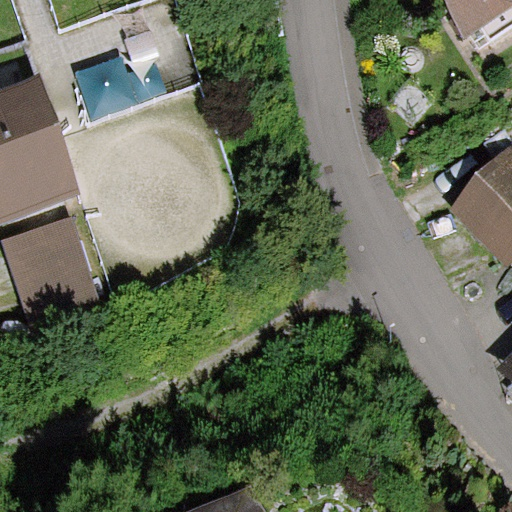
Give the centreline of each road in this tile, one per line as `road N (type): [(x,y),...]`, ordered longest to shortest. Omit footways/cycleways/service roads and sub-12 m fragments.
road 1 (residential): [(312,0),(337,139),(393,260),(511,422)]
road 2 (track): [(393,260),(189,377),(0,456)]
